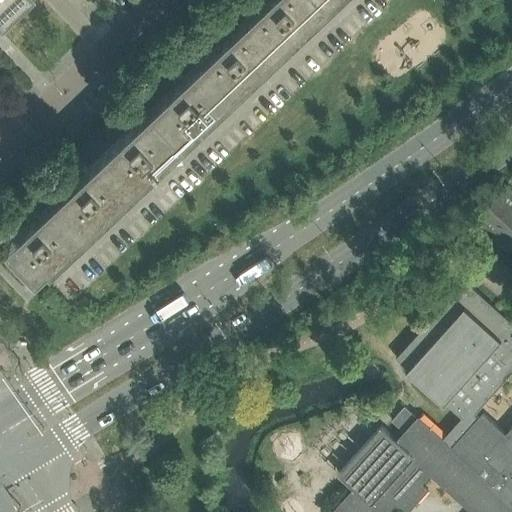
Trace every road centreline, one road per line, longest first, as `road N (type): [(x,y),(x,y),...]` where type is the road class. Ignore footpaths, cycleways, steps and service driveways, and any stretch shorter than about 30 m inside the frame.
road 1 (secondary): [(511,84),(238,273),(0,418)]
road 2 (secondary): [(18,461),(236,332),(511,144)]
road 3 (residential): [(0,140),(20,134),(160,0)]
